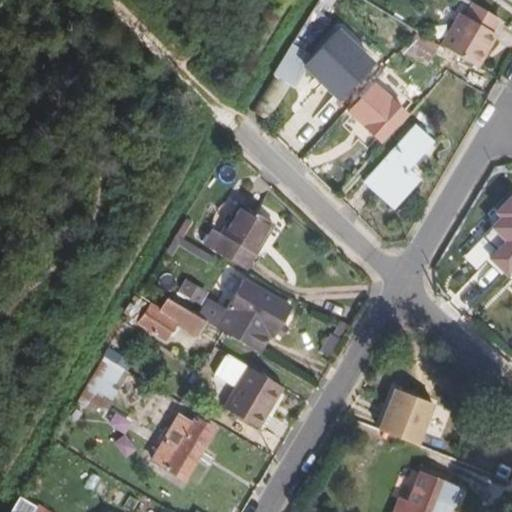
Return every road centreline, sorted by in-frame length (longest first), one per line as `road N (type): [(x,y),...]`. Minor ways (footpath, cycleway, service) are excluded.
road 1 (residential): [(265,511),(399,287)]
road 2 (track): [(80,0),(169,95),(254,146)]
road 3 (residential): [(254,146),(399,287)]
road 4 (residential): [(399,287),(495,124)]
road 5 (residential): [(511,397),(399,287)]
